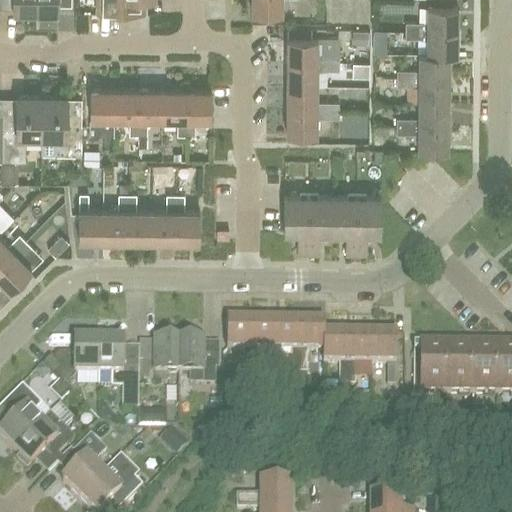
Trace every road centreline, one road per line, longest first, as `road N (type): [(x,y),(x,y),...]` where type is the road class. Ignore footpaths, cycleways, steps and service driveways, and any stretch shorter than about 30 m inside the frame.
road 1 (residential): [(426,247),(497,169),(501,0)]
road 2 (residential): [(0,350),(58,292),(85,279),(247,281)]
road 3 (residential): [(247,281),(241,67),(227,47),(193,45)]
road 4 (residential): [(193,45),(81,46),(49,56),(0,51)]
road 5 (residential): [(247,281),(371,283),(396,274),(426,247)]
